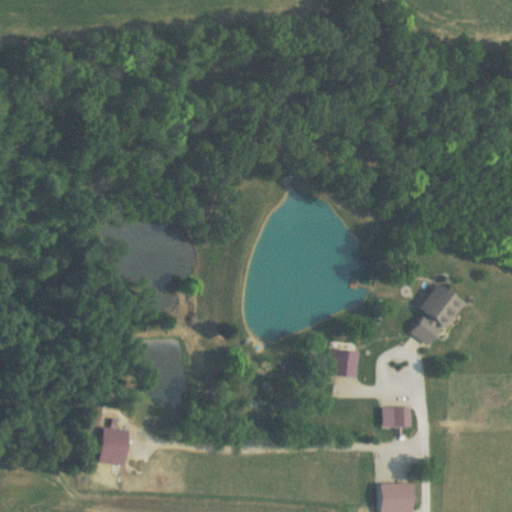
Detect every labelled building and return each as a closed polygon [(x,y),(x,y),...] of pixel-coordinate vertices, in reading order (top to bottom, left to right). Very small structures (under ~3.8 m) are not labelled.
[(457,304),(431,286),(413,313),(419,317),(405,336),(426,350),(457,304)] [(350,380),(353,354),(326,352),(324,378),(350,380)] [(377,410),(377,429),(405,429),(405,410),(377,410)] [(97,429),(93,465),(120,468),(123,432),(111,430),(112,420),(105,420),(104,430),(97,429)] [(406,511),(407,486),(374,486),(373,511),(406,511)]
